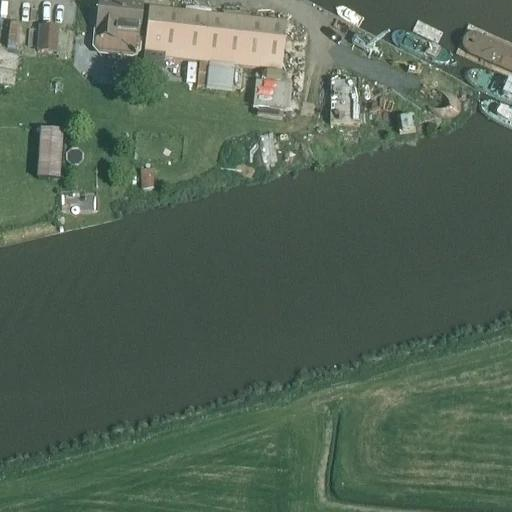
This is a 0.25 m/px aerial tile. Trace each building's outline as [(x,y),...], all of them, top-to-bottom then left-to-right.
[(95,41),(94,53),(98,58),(133,61),(138,55),(139,40),(142,6),(130,5),(130,0),(111,0),(111,8),(98,7),(95,41)] [(148,10),(142,69),(162,71),(164,61),(223,67),(280,73),(286,24),(223,18),(148,10)] [(0,42),(28,43),(28,22),(0,20),(0,42)] [(56,56),(58,29),(38,27),(36,55),(56,56)] [(20,49),(8,48),(0,46),(0,69),(17,72),(20,49)] [(0,86),(17,89),(19,73),(0,70),(0,86)] [(263,114),(285,114),(286,74),(264,73),(263,114)] [(335,79),(333,124),(362,125),(363,79),(335,79)] [(410,120),(399,121),(401,137),(412,135),(410,120)] [(154,172),(140,173),(141,192),(147,194),(153,192),(154,172)]
